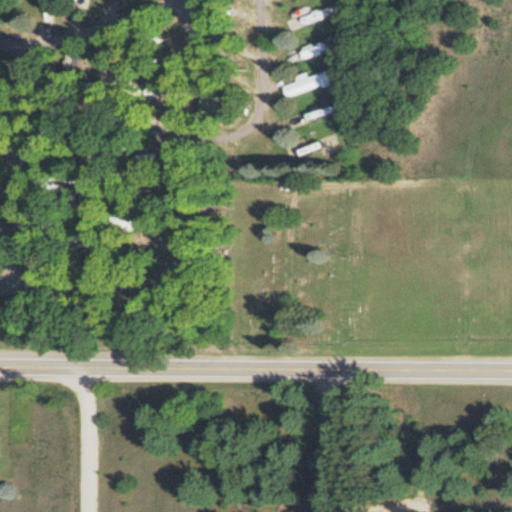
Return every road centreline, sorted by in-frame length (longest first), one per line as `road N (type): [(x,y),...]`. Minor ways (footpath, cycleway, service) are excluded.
road 1 (secondary): [(511,371),(0,367)]
road 2 (residential): [(80,370),(91,426),(89,511)]
